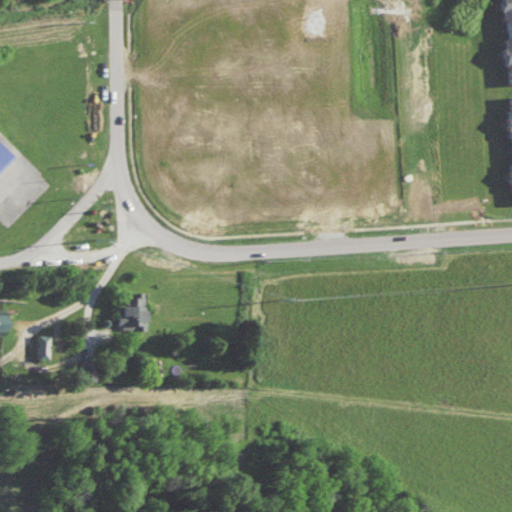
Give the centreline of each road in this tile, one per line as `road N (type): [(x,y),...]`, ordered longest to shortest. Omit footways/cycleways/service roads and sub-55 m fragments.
road 1 (tertiary): [(115,0),(118,166),(133,203),(161,228),(208,240),(254,235),(308,212),(339,171)]
road 2 (tertiary): [(339,171),(426,222),(511,231)]
road 3 (residential): [(339,171),(382,100),(395,0)]
road 4 (tertiary): [(339,171),(290,105),(259,18)]
